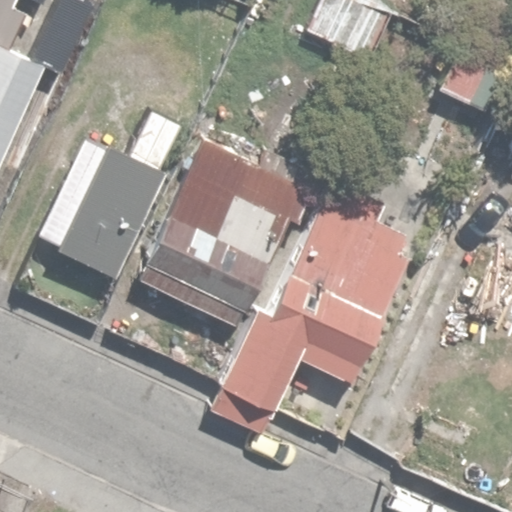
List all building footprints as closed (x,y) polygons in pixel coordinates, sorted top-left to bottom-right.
[(0,0),(0,159),(72,18),(35,0),(0,0)] [(86,123),(33,219),(116,264),(170,165),(158,159),(182,115),(150,98),(125,144),(86,123)] [(204,129),(133,262),(230,313),(268,241),(279,247),(290,226),(278,220),(288,203),(299,208),(311,185),(204,129)] [(253,295),(216,371),(273,399),(300,343),(352,367),(417,232),(375,212),(385,192),(331,166),(265,301),(253,295)] [(511,224),(507,222),(415,394),(467,421),(475,406),(511,425),(511,224)]
